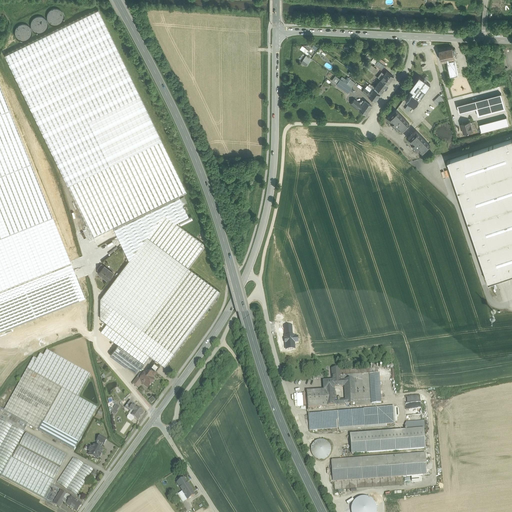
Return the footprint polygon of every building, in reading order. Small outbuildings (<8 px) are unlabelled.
[(63,23),(63,8),(48,8),(48,23),(63,23)] [(68,185),(161,140),(98,10),(5,55),(68,185)] [(32,30),(46,31),(46,17),(32,16),(32,30)] [(18,41),(31,37),(28,24),(14,28),(18,41)] [(452,47),(439,50),(442,61),(448,60),(454,59),(455,58),(452,47)] [(306,56),(301,63),(307,67),(312,61),(306,56)] [(454,59),(448,60),(448,62),(448,63),(450,75),(458,74),(455,61),(454,59)] [(385,65),(378,60),(375,64),(382,69),(385,65)] [(367,69),(374,74),(378,69),(371,64),(367,69)] [(393,76),(387,71),(380,79),(387,84),(393,76)] [(336,85),(340,80),(335,76),(331,81),(336,85)] [(418,76),(409,89),(412,92),(411,94),(418,99),(419,97),(420,97),(430,84),(418,76)] [(355,83),(350,79),(347,84),(352,87),(355,83)] [(387,84),(380,79),(374,87),(381,92),(387,84)] [(346,84),(340,80),(336,85),(343,89),(346,84)] [(351,88),(346,84),(343,89),(348,93),(351,88)] [(369,84),(366,89),(364,87),(362,91),(368,96),(375,101),(380,95),(372,89),(374,87),(369,84)] [(418,99),(411,94),(405,101),(413,107),(419,99),(418,99)] [(501,94),(474,101),(476,109),(478,116),(505,109),(501,94)] [(372,106),(365,101),(363,103),(360,101),(359,103),(356,107),(359,109),(366,114),(372,106)] [(474,101),(457,105),(459,113),(476,109),(474,101)] [(409,124),(395,109),(387,117),(391,121),(390,122),(396,129),(397,128),(401,132),(409,124)] [(506,117),(479,124),(481,132),(508,125),(506,117)] [(470,121),(461,124),(464,133),(473,131),(470,121)] [(430,145),(416,131),(408,138),(411,142),(410,144),(417,150),(418,149),(422,153),(430,145)] [(511,139),(448,161),(488,283),(511,274),(511,139)] [(113,228),(129,260),(147,237),(164,214),(175,222),(188,216),(178,196),(186,192),(161,140),(68,185),(93,237),(113,228)] [(175,222),(164,214),(147,237),(188,268),(204,247),(203,243),(175,222)] [(188,268),(147,237),(129,260),(100,298),(100,318),(107,323),(100,331),(118,345),(110,355),(136,374),(146,361),(149,357),(150,355),(164,366),(220,292),(188,268)] [(113,273),(104,266),(99,272),(98,273),(107,280),(113,273)] [(91,375),(47,350),(43,356),(40,354),(37,359),(33,358),(4,411),(39,431),(43,422),(72,438),(79,442),(97,408),(78,397),(91,375)] [(156,362),(149,357),(146,361),(152,365),(153,366),(156,362)] [(150,367),(146,373),(144,373),(143,374),(143,376),(143,377),(140,375),(132,384),(138,388),(142,383),(148,388),(151,384),(153,383),(154,382),(154,380),(152,379),(157,373),(156,372),(150,367)] [(339,369),(332,369),(333,381),(323,381),(323,390),(334,389),(334,387),(340,386),(339,371),(339,369)] [(362,370),(339,371),(340,386),(344,386),(345,400),(345,405),(355,404),(355,406),(370,405),(368,375),(362,375),(362,370)] [(381,374),(370,375),(373,404),(383,404),(381,374)] [(323,390),(306,391),(308,408),(345,405),(345,400),(335,400),(334,389),(323,390)] [(144,413),(134,406),(135,405),(130,401),(125,408),(130,412),(130,411),(133,413),(131,416),(138,421),(144,413)] [(394,407),(384,408),(385,424),(395,424),(394,407)] [(384,408),(308,414),(309,430),(338,428),(385,424),(384,408)] [(24,433),(0,420),(0,475),(1,476),(24,433)] [(72,438),(43,422),(39,431),(67,446),(72,438)] [(422,429),(351,435),(352,454),(424,449),(422,429)] [(67,455),(26,433),(12,458),(54,480),(67,455)] [(107,440),(100,436),(97,442),(103,445),(103,446),(107,440)] [(72,438),(67,446),(74,450),(79,442),(72,438)] [(330,453),(331,450),(330,446),(328,442),(325,440),(321,440),(317,440),(314,443),(311,446),(311,450),(311,454),(314,457),(317,459),(321,460),(325,459),(328,457),(330,453)] [(97,442),(95,447),(94,446),(92,449),(91,448),(89,452),(90,453),(88,455),(93,458),(93,459),(95,460),(96,460),(97,461),(99,458),(100,458),(102,454),(101,454),(103,451),(101,450),(103,445),(97,442)] [(424,454),(332,461),(333,482),(426,475),(424,454)] [(93,470),(73,458),(56,483),(76,496),(93,470)] [(53,481),(12,459),(2,476),(43,499),(53,481)] [(195,495),(184,479),(177,483),(182,492),(185,496),(187,500),(195,495)] [(60,489),(53,485),(50,491),(57,494),(60,489)] [(57,494),(50,491),(45,500),(52,503),(57,494)] [(61,491),(53,504),(59,508),(63,502),(62,501),(66,495),(61,491)] [(182,492),(178,495),(183,502),(185,501),(187,500),(185,496),(182,492)] [(187,511),(191,510),(185,501),(183,502),(178,495),(177,494),(174,496),(183,511),(187,511)] [(71,497),(67,495),(66,495),(62,501),(63,502),(66,504),(66,505),(76,511),(82,505),(71,497)]
